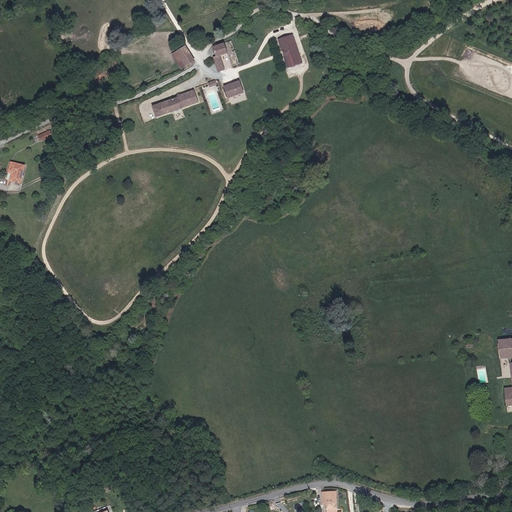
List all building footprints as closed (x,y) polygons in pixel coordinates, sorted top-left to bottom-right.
[(302,62),(293,35),(281,39),(284,50),(290,48),(292,53),(286,55),(290,66),(302,62)] [(228,53),(224,43),(213,47),(216,57),(214,58),(219,72),(225,70),(220,56),(228,53)] [(182,68),(195,60),(187,46),(174,54),(182,68)] [(228,60),(223,63),(226,69),(231,66),(228,60)] [(244,91),(239,81),(224,87),(229,98),(244,91)] [(201,106),(196,95),(179,101),(179,103),(162,109),(166,120),(175,116),(174,115),(183,112),(184,113),(201,106)] [(166,120),(162,109),(155,112),(159,123),(166,120)] [(13,172),(12,175),(10,183),(20,185),(25,168),(11,164),(9,171),(13,172)] [(485,349),(483,333),(472,335),(474,350),(485,349)] [(511,337),(498,340),(501,358),(511,356),(511,337)] [(336,489),(323,490),(324,502),(329,502),(329,511),(342,511),(343,510),(338,510),(336,489)]
